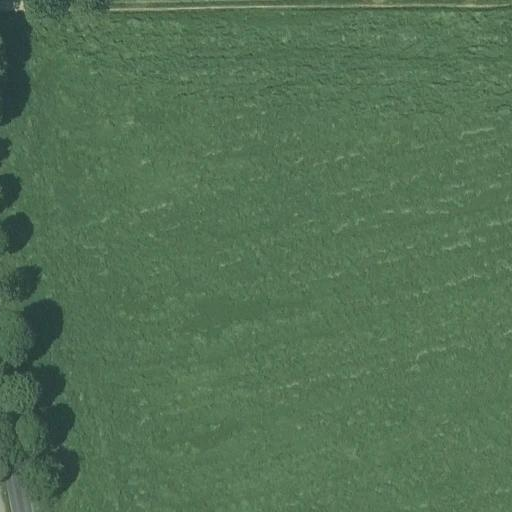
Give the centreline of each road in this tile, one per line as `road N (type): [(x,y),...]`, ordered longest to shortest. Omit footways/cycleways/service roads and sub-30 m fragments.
road 1 (track): [(266,0),(0,5)]
road 2 (tertiary): [(22,511),(0,384)]
